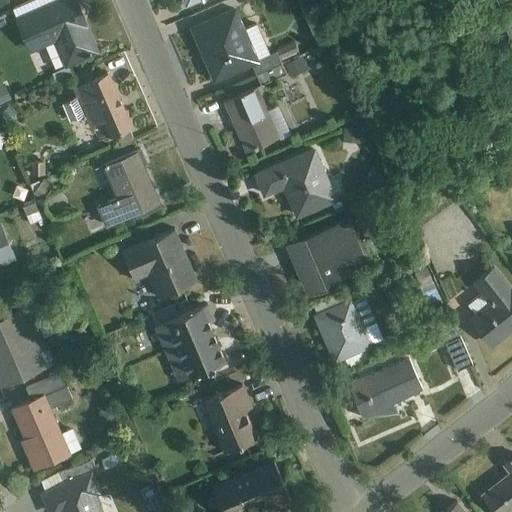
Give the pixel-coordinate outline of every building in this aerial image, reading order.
[(55,71),(96,54),(73,0),(69,0),(16,23),(30,55),(46,48),(55,71)] [(304,0),(299,3),(319,49),(333,43),(314,0),(304,0)] [(511,9),(501,13),(507,29),(511,27),(511,9)] [(296,46),(270,56),(257,27),(246,31),(238,12),(193,31),(215,82),(253,66),(257,76),(282,66),(281,63),(300,54),(296,46)] [(303,61),(285,68),(290,80),(309,72),(303,61)] [(287,76),(282,66),(257,76),(261,88),(287,76)] [(69,68),(52,75),(56,84),(72,77),(69,68)] [(122,147),(134,141),(130,131),(132,130),(107,75),(94,81),(90,70),(73,78),(77,88),(73,90),(77,99),(62,105),(70,124),(85,117),(90,129),(102,124),(109,139),(116,136),(122,147)] [(4,86),(0,87),(0,106),(12,101),(4,86)] [(246,155),(290,136),(279,109),(268,114),(257,88),(225,104),(246,155)] [(362,131),(344,129),(343,144),(360,146),(362,131)] [(136,220),(161,209),(143,167),(147,165),(141,152),(103,168),(117,200),(97,209),(106,229),(135,217),(136,220)] [(297,218),(337,201),(316,152),(257,177),(265,197),(285,189),(297,218)] [(30,164),(30,178),(46,178),(46,165),(30,164)] [(511,165),(503,173),(511,184),(511,165)] [(39,184),(30,187),(34,196),(42,203),(53,189),(44,182),(40,187),(39,184)] [(383,198),(390,212),(403,206),(397,192),(383,198)] [(23,207),(30,227),(42,223),(34,202),(23,207)] [(352,223),(351,221),(287,249),(307,297),(327,288),(328,285),(371,267),(370,265),(379,261),(371,242),(361,245),(358,235),(367,231),(361,219),(352,223)] [(0,266),(16,260),(3,229),(0,230),(0,266)] [(158,301),(197,283),(175,232),(122,254),(135,283),(148,278),(158,301)] [(411,267),(431,314),(443,309),(424,262),(411,267)] [(492,348),(511,331),(511,293),(493,269),(473,285),(482,296),(468,307),(475,316),(470,320),(492,348)] [(0,390),(0,391),(55,366),(44,341),(54,336),(45,314),(35,319),(30,308),(29,308),(25,297),(4,306),(9,317),(0,320),(0,390)] [(336,362),(384,341),(365,298),(317,319),(336,362)] [(178,384),(225,364),(210,325),(215,323),(208,306),(155,329),(178,384)] [(441,336),(458,374),(473,367),(456,328),(441,336)] [(423,391),(410,362),(349,388),(362,417),(399,412),(397,402),(423,391)] [(35,472),(70,456),(51,411),(73,402),(67,389),(68,388),(63,376),(27,392),(31,403),(13,411),(30,451),(26,453),(35,472)] [(224,452),(256,438),(245,412),(252,409),(242,388),(203,405),(224,452)] [(102,492),(93,473),(103,469),(98,457),(60,474),(65,484),(44,494),(52,511),(60,509),(61,511),(104,511),(97,494),(102,492)] [(496,511),(511,511),(511,457),(504,464),(509,472),(482,494),(496,511)] [(264,511),(266,511),(292,501),(275,461),(212,488),(222,511),(240,511),(261,504),(264,511)] [(465,511),(457,501),(445,510),(445,511),(465,511)]
